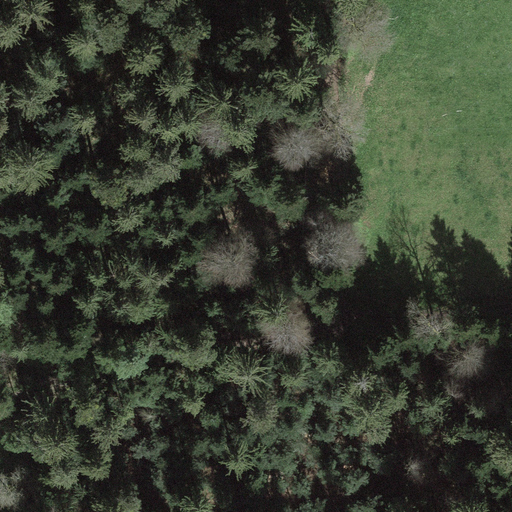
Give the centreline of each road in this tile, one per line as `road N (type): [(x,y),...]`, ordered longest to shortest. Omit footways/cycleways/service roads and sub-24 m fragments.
road 1 (track): [(0,357),(96,360),(346,328),(511,317)]
road 2 (track): [(346,0),(326,121),(346,328)]
